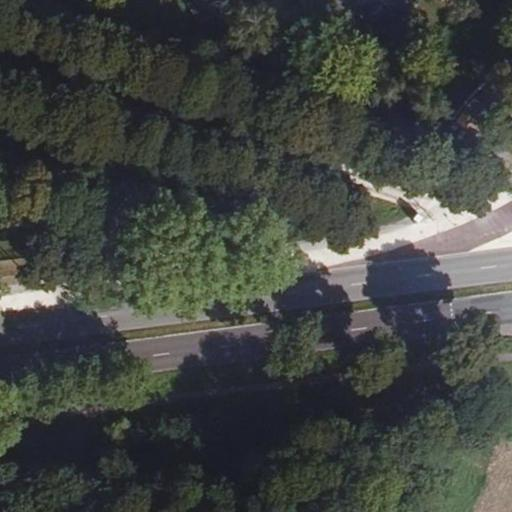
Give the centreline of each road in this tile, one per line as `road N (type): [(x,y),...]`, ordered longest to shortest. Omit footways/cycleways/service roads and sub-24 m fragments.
road 1 (primary): [(0,376),(495,312)]
road 2 (primary): [(404,276),(0,329)]
road 3 (track): [(315,213),(0,100)]
road 4 (secondary): [(511,210),(404,276)]
